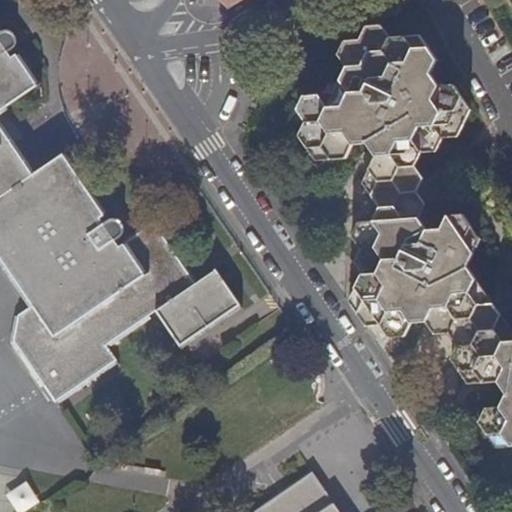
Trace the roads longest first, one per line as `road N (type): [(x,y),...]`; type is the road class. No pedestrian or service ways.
road 1 (residential): [(140,46),(450,511)]
road 2 (residential): [(297,0),(235,36),(140,46)]
